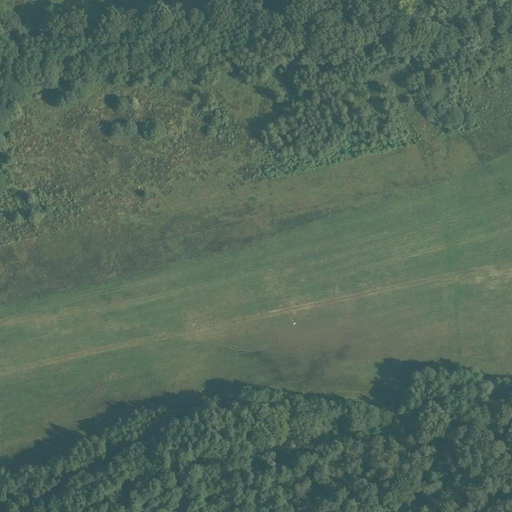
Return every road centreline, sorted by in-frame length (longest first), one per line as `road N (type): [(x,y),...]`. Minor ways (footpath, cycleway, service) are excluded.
road 1 (track): [(511,214),(0,325)]
road 2 (track): [(356,442),(178,465)]
